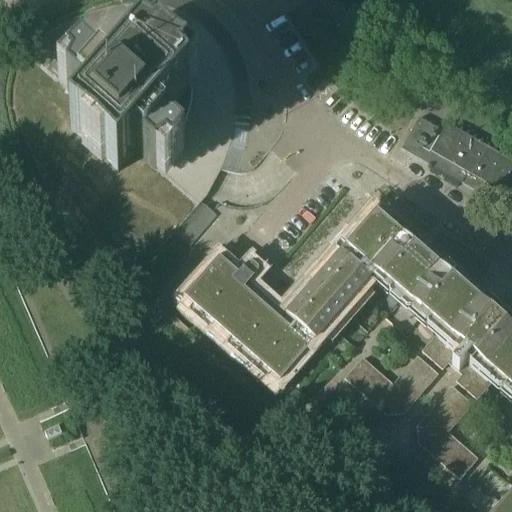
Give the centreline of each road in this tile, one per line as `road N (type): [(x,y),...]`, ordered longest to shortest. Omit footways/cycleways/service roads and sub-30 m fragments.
road 1 (residential): [(511,252),(339,141)]
road 2 (residential): [(339,141),(305,114),(249,24)]
road 3 (residential): [(339,141),(250,245)]
